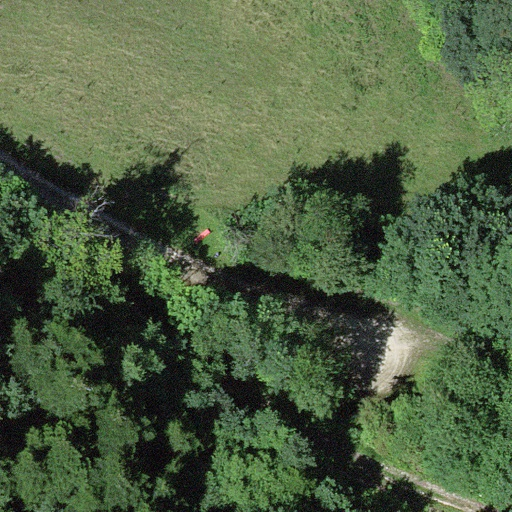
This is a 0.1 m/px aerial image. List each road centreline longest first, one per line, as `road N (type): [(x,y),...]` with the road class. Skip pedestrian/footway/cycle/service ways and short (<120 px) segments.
road 1 (track): [(0,155),(51,228),(152,336),(274,434),(473,511)]
road 2 (track): [(0,141),(184,276),(451,355)]
